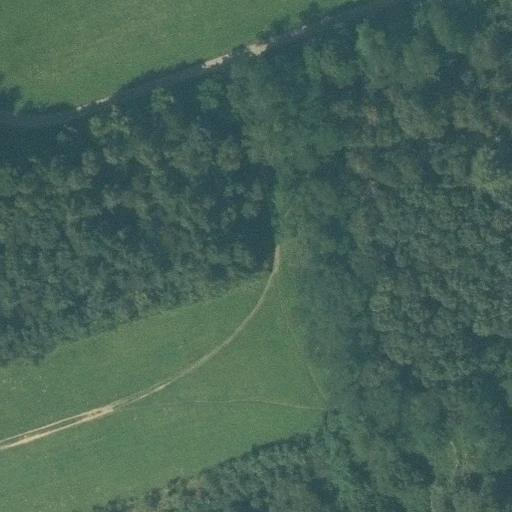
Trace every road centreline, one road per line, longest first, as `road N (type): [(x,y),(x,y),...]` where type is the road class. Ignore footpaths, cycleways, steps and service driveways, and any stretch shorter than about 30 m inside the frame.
road 1 (track): [(227,52),(276,222),(266,287),(245,321),(184,374),(0,449)]
road 2 (residential): [(0,108),(52,113),(380,0)]
road 3 (track): [(437,511),(411,451),(365,421),(239,400),(111,410)]
